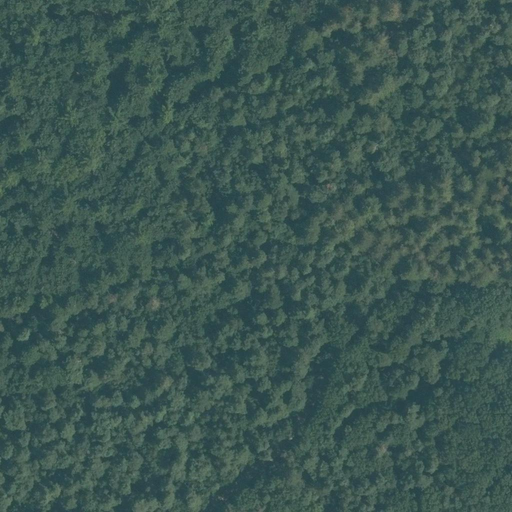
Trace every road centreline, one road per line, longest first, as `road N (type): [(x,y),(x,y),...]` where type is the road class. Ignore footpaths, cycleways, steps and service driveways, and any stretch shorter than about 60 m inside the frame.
road 1 (track): [(200,511),(298,422),(376,306),(432,287),(511,284)]
road 2 (track): [(335,0),(0,188)]
road 3 (track): [(312,214),(436,287)]
